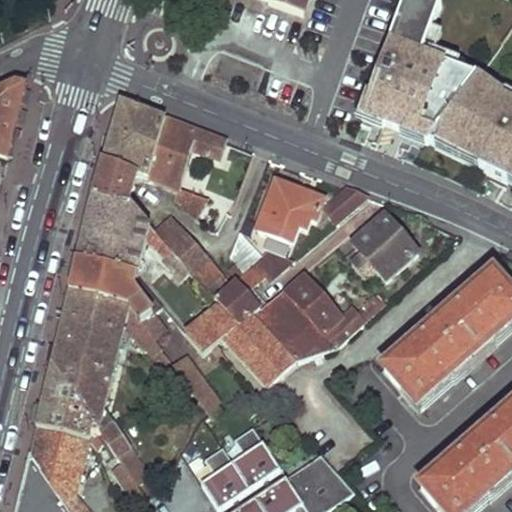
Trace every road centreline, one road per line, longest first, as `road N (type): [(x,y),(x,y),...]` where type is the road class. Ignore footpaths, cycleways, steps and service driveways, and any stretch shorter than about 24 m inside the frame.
road 1 (residential): [(89,66),(511,233)]
road 2 (primary): [(0,390),(89,66)]
road 3 (unknown): [(511,385),(423,470),(410,488),(408,511)]
